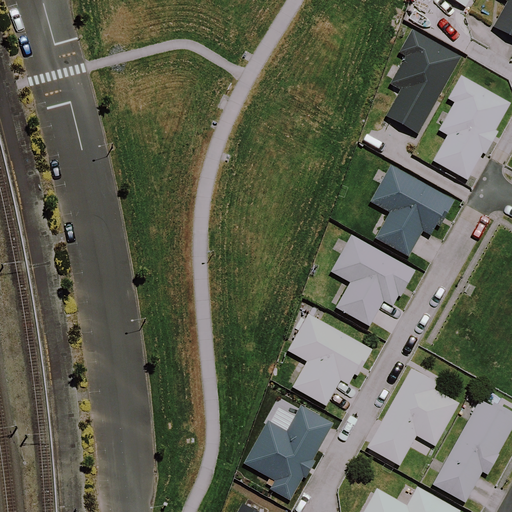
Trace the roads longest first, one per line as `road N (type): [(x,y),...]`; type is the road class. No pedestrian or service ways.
road 1 (unclassified): [(131,511),(102,248),(54,41)]
road 2 (residential): [(488,187),(308,511)]
